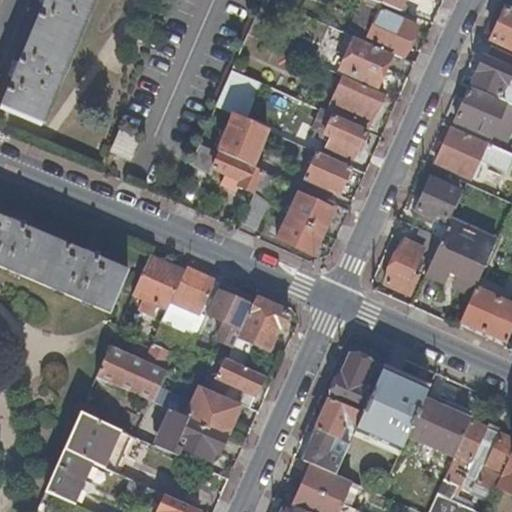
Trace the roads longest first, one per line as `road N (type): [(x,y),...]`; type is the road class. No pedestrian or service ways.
road 1 (residential): [(0,165),(336,300)]
road 2 (residential): [(472,0),(336,300)]
road 3 (residential): [(336,300),(240,511)]
road 4 (residential): [(336,300),(511,377)]
